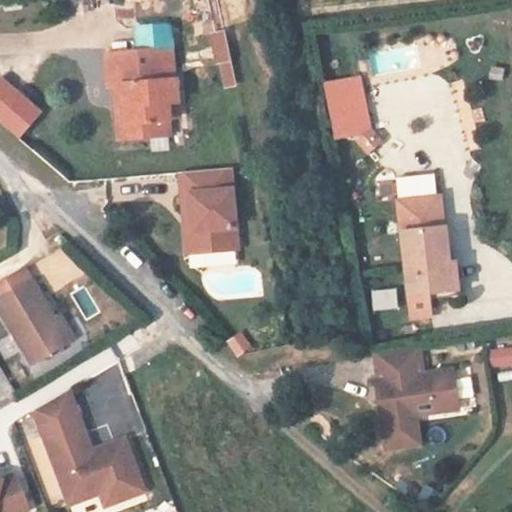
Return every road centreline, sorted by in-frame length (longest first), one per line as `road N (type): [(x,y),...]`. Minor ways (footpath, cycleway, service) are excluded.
road 1 (residential): [(261,404),(0,155)]
road 2 (track): [(391,511),(261,404)]
